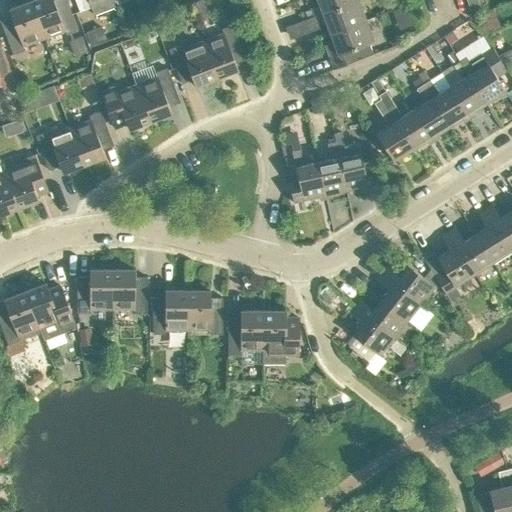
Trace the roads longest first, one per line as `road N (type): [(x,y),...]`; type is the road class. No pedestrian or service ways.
road 1 (residential): [(466,511),(442,460),(331,364),(300,264)]
road 2 (residential): [(511,145),(329,259),(300,264)]
road 3 (residential): [(89,231),(87,209),(101,192),(217,121),(268,117)]
road 4 (residential): [(279,89),(379,62),(447,19),(443,0)]
road 5 (residential): [(256,255),(151,230),(89,231)]
road 6 (residential): [(256,255),(272,187),(268,117)]
